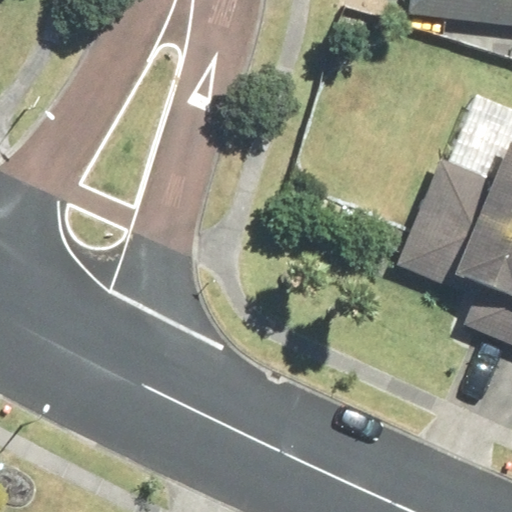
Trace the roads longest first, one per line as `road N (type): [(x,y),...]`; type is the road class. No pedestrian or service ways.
road 1 (residential): [(196,0),(186,64),(95,353)]
road 2 (tertiary): [(417,511),(95,353)]
road 3 (residential): [(0,288),(131,92),(174,0)]
